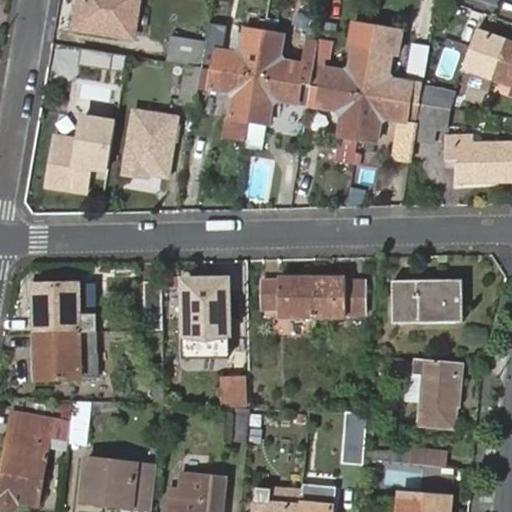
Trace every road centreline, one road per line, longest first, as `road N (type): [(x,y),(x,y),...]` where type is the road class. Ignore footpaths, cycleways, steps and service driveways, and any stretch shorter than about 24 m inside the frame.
road 1 (residential): [(0,241),(511,229)]
road 2 (residential): [(37,0),(0,207)]
